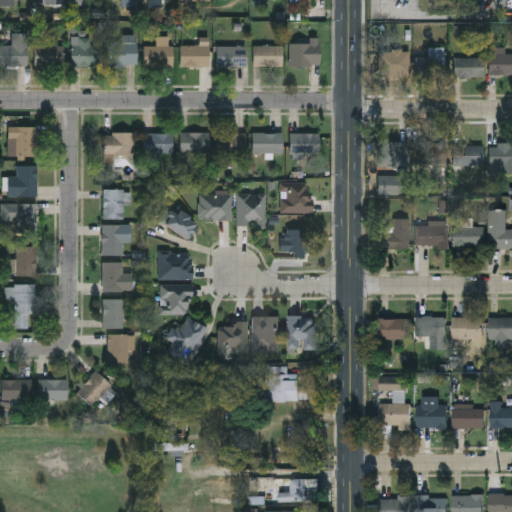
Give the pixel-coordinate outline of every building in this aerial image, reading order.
[(27,32),(27,65),(0,65),(0,45),(12,45),(12,32),(27,32)] [(101,44),(101,65),(72,65),(72,36),(90,36),(90,44),(101,44)] [(290,42),(309,42),(309,37),(320,37),(320,65),(290,65),(290,42)] [(137,41),(137,64),(108,64),(108,42),(137,41)] [(63,45),(64,65),(35,65),(35,45),(63,45)] [(144,45),(173,45),(173,65),(144,65),(144,45)] [(209,65),(180,65),(180,45),(209,45),(209,65)] [(216,45),(246,45),(246,66),(216,66),(216,45)] [(254,45),(282,45),(282,65),(254,65),(254,45)] [(511,74),(489,74),(490,47),(505,48),(505,54),(511,54),(511,74)] [(445,76),(415,76),(415,56),(427,56),(427,48),(445,48),(445,76)] [(409,76),(381,76),(381,50),(409,50),(409,76)] [(483,76),(453,76),(453,58),(483,58),(483,76)] [(37,155),(8,155),(8,125),(37,125),(37,155)] [(104,154),(104,131),(135,131),(135,154),(104,154)] [(172,131),(172,152),(144,152),(144,131),(172,131)] [(180,131),(210,131),(210,151),(180,151),(180,131)] [(282,131),(282,152),(252,152),(252,131),(282,131)] [(246,153),(217,153),(217,132),(246,132),(246,153)] [(319,132),(319,154),(290,154),(290,132),(319,132)] [(409,142),(409,166),(373,166),(373,142),(409,142)] [(446,164),(415,164),(415,142),(446,142),(446,164)] [(511,143),(511,172),(491,172),(490,144),(511,143)] [(460,170),(460,145),(483,145),(483,170),(460,170)] [(38,165),(38,196),(8,196),(8,175),(17,175),(17,165),(38,165)] [(312,212),(282,212),(282,182),(312,182),(312,212)] [(103,218),(103,188),(131,188),(131,203),(123,203),(123,218),(103,218)] [(266,226),(237,226),(237,192),(266,192),(266,226)] [(199,194),(232,194),(232,218),(199,218),(199,194)] [(37,234),(16,234),(16,203),(37,203),(37,234)] [(179,208),(197,224),(185,239),(159,218),(168,207),(175,213),(179,208)] [(505,211),(505,229),(511,229),(511,249),(489,249),(489,211),(505,211)] [(393,233),(393,219),(409,219),(409,250),(379,250),(379,233),(393,233)] [(447,221),(447,247),(415,247),(415,225),(427,225),(427,221),(447,221)] [(123,240),(123,255),(101,255),(101,224),(131,224),(131,240),(123,240)] [(453,248),(453,225),(483,225),(483,248),(453,248)] [(281,229),(309,229),(309,251),(281,251),(281,229)] [(16,275),(16,245),(36,245),(36,275),(16,275)] [(159,279),(159,251),(192,251),(192,279),(159,279)] [(123,261),(123,272),(133,272),(133,290),(102,290),(102,261),(123,261)] [(14,328),(14,284),(35,284),(35,314),(28,314),(28,328),(14,328)] [(191,284),(191,313),(161,313),(161,284),(191,284)] [(123,298),(123,328),(103,328),(103,298),(123,298)] [(207,326),(187,362),(168,352),(173,341),(167,338),(175,324),(181,327),(188,316),(207,326)] [(252,351),(252,316),(278,316),(278,351),(252,351)] [(317,316),(316,350),(303,350),(303,349),(288,349),(288,316),(317,316)] [(445,318),(445,342),(417,342),(417,318),(445,318)] [(451,340),(451,319),(483,319),(483,340),(451,340)] [(511,319),(511,340),(489,340),(489,319),(511,319)] [(379,320),(409,320),(409,340),(379,340),(379,320)] [(248,322),(248,353),(219,353),(219,322),(248,322)] [(135,351),(128,351),(128,364),(107,364),(107,334),(135,334),(135,351)] [(266,401),(266,367),(287,367),(287,374),(298,374),(298,401),(266,401)] [(107,401),(101,395),(89,407),(75,392),(96,371),(116,392),(107,401)] [(1,399),(1,379),(31,379),(31,399),(1,399)] [(66,399),(37,399),(37,379),(66,379),(66,399)] [(502,407),(511,407),(511,429),(489,429),(489,402),(502,402),(502,407)] [(410,405),(410,428),(379,428),(379,405),(410,405)] [(447,429),(416,429),(416,405),(447,405),(447,429)] [(484,407),(484,429),(453,429),(453,407),(484,407)] [(290,425),(290,462),(278,462),(278,425),(290,425)] [(317,477),(317,501),(279,501),(279,492),(292,492),(292,477),(317,477)] [(511,511),(489,511),(489,494),(511,494),(511,511)] [(415,511),(415,496),(445,496),(445,511),(421,511),(415,511)] [(453,511),(453,496),(482,496),(482,511),(453,511)] [(409,499),(409,511),(377,511),(377,510),(368,510),(368,498),(409,499)]
